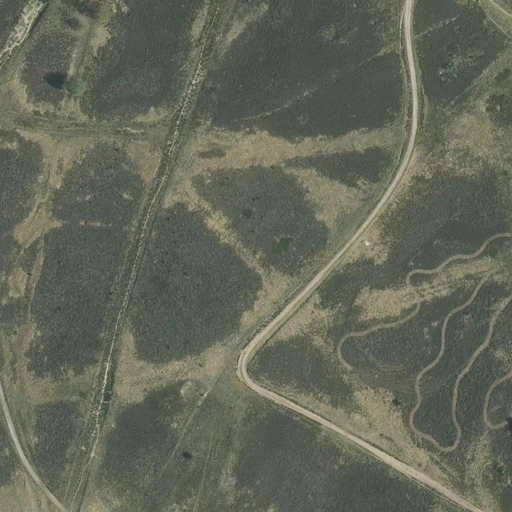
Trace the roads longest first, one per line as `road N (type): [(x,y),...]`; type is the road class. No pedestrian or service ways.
road 1 (track): [(479,511),(254,387),(240,365),(361,230),(407,162),(417,125),(409,0)]
road 2 (unknown): [(66,511),(19,450),(0,382)]
